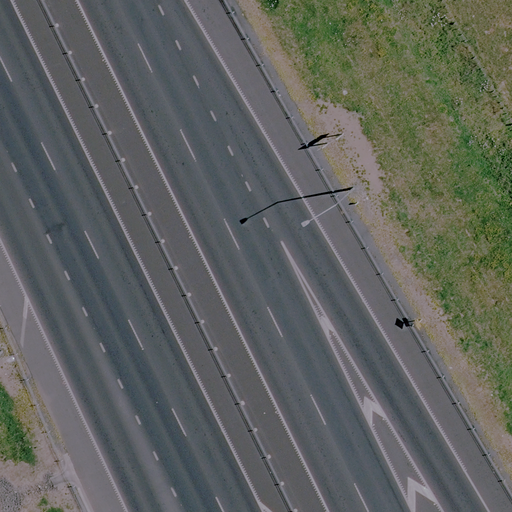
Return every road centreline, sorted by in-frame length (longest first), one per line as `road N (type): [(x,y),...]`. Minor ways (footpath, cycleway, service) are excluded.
road 1 (motorway): [(152,0),(460,511)]
road 2 (motorway): [(119,0),(369,511)]
road 3 (motorway): [(211,511),(0,70)]
road 4 (motorway): [(165,511),(0,93)]
